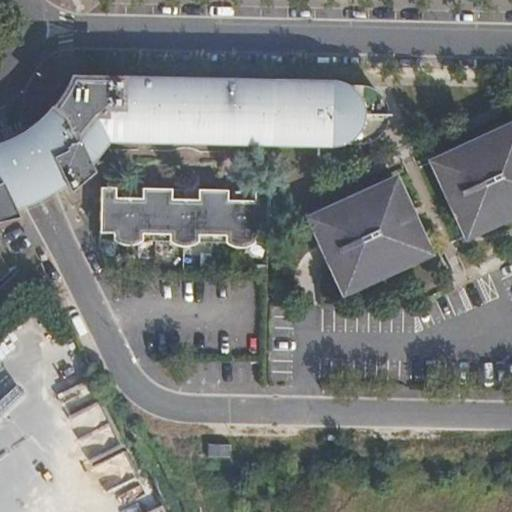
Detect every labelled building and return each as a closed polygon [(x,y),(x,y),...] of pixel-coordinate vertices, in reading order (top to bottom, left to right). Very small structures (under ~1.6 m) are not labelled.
[(45,134),(44,137),(44,139),(45,143),(46,146),(65,185),(93,171),(85,156),(84,154),(102,131),(130,131),(129,136),(160,137),(159,132),(213,133),(213,138),(242,139),(242,134),(270,135),(271,84),(243,83),(243,91),(237,91),(236,87),(235,86),(233,84),(231,83),(227,83),(225,84),(223,86),(222,87),(221,90),(215,90),(215,83),(160,81),(160,89),(154,89),(153,86),(152,84),(150,82),(148,81),(144,81),(142,82),(140,84),(139,86),(138,88),(132,88),(132,81),(72,80),(69,86),(64,95),(59,102),(53,109),(52,117),(51,120),(52,126),(50,128),(48,129),(46,132),(45,134)] [(366,87),(360,86),(271,84),(270,135),(270,136),(293,137),(293,143),(344,144),(352,144),(363,144),(373,140),(380,134),(384,126),(385,120),(385,114),(385,109),(383,101),(376,92),(366,87)] [(36,126),(46,146),(45,143),(44,139),(44,137),(45,134),(46,132),(48,129),(50,128),(52,126),(51,120),(52,117),(53,109),(48,115),(42,122),(36,126)] [(0,146),(0,181),(1,183),(17,168),(33,201),(42,196),(65,185),(46,146),(36,126),(27,133),(16,140),(10,143),(0,146)] [(443,172),(437,175),(460,224),(466,221),(475,225),(478,231),(511,215),(511,136),(508,134),(505,128),(443,157),(446,163),(443,172)] [(431,162),(437,175),(443,172),(446,163),(443,157),(431,162)] [(14,210),(33,201),(17,168),(1,183),(14,210)] [(65,185),(69,192),(93,172),(93,171),(65,185)] [(394,179),(382,185),(385,191),(394,194),(400,191),(394,179)] [(0,216),(14,210),(1,183),(0,181),(0,216)] [(320,228),(314,231),(337,280),(343,278),(352,281),(354,287),(416,259),(413,253),(416,244),(423,241),(400,191),(394,194),(385,191),(382,185),(321,213),(324,219),(320,228)] [(100,198),(269,201),(269,191),(100,188),(100,198)] [(268,243),(269,201),(100,198),(99,239),(112,240),(115,242),(122,245),(130,246),(137,244),(142,240),(168,241),(170,242),(176,246),(183,247),(193,246),(198,242),(224,243),(226,244),(230,246),(237,248),(245,248),(251,245),(254,243),(268,243)] [(0,221),(18,217),(14,210),(0,216),(0,221)] [(308,218),(314,231),(320,228),(324,219),(321,213),(308,218)] [(466,221),(460,224),(465,236),(478,231),(475,225),(466,221)] [(413,253),(416,259),(428,253),(423,241),(416,244),(413,253)] [(343,278),(337,280),(342,293),(354,287),(352,281),(343,278)] [(230,457),(231,445),(207,444),(207,456),(230,457)]
